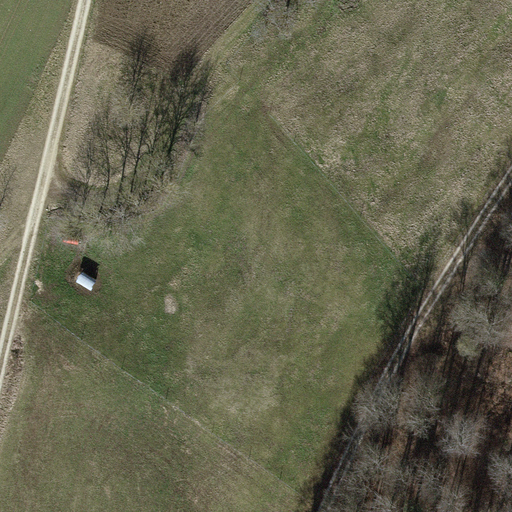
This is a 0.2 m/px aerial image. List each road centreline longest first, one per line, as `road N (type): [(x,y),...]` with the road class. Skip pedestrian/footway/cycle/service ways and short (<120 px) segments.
road 1 (track): [(0,377),(85,0)]
road 2 (track): [(511,180),(422,321),(329,511)]
